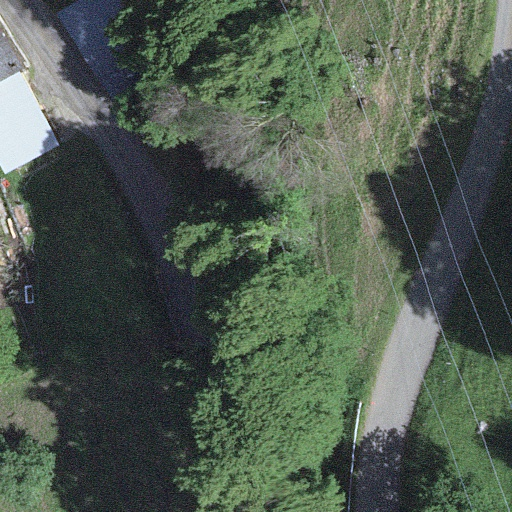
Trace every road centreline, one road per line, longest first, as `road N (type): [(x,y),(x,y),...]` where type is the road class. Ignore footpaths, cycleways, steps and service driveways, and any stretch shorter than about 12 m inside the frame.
road 1 (tertiary): [(259,511),(204,336),(159,229),(16,0)]
road 2 (tertiary): [(511,51),(492,126),(381,414),(374,511)]
